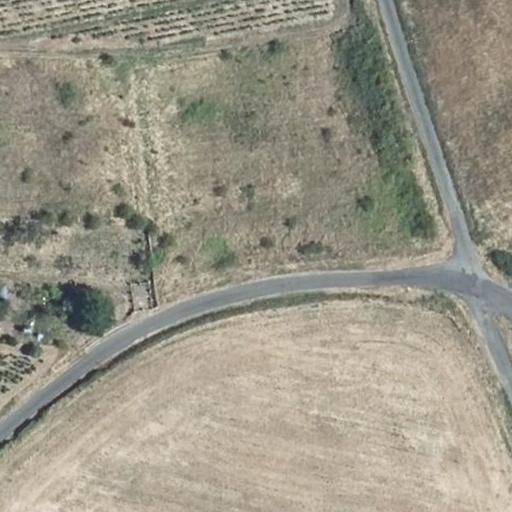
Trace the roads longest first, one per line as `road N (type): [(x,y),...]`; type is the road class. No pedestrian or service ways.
road 1 (unclassified): [(0,437),(153,322),(253,291),(341,280),(472,281)]
road 2 (unclassified): [(472,281),(385,0)]
